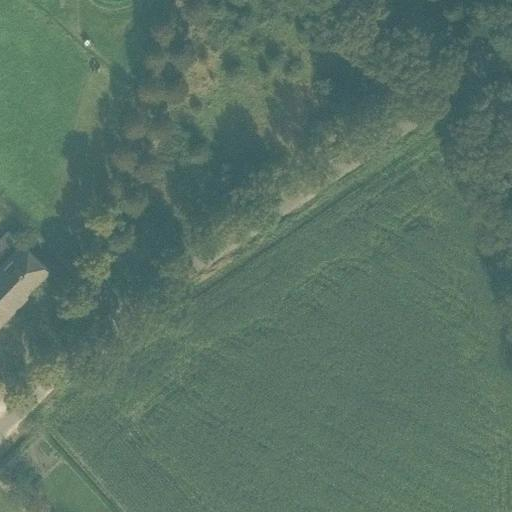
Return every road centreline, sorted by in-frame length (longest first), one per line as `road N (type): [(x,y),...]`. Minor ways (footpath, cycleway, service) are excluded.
road 1 (unclassified): [(0,426),(166,281),(511,52)]
road 2 (track): [(84,346),(119,215),(194,0)]
